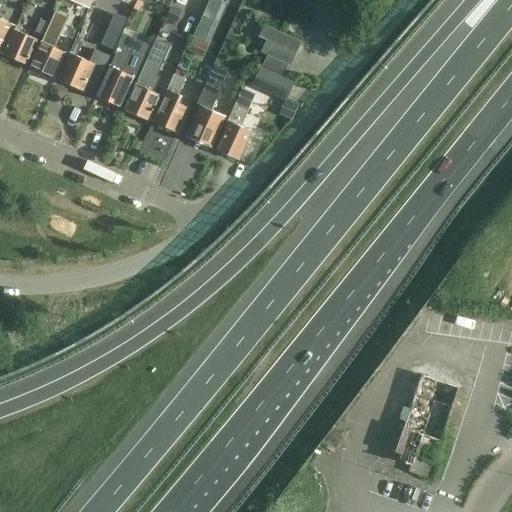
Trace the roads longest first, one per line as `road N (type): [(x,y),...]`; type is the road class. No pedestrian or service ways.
road 1 (motorway): [(511,9),(101,511)]
road 2 (motorway): [(473,0),(220,284),(102,369),(0,412)]
road 3 (motorway): [(173,511),(511,99)]
road 4 (residential): [(204,224),(263,169),(409,0)]
road 5 (residential): [(204,224),(0,131)]
road 6 (residential): [(0,284),(90,278),(152,257),(204,224)]
